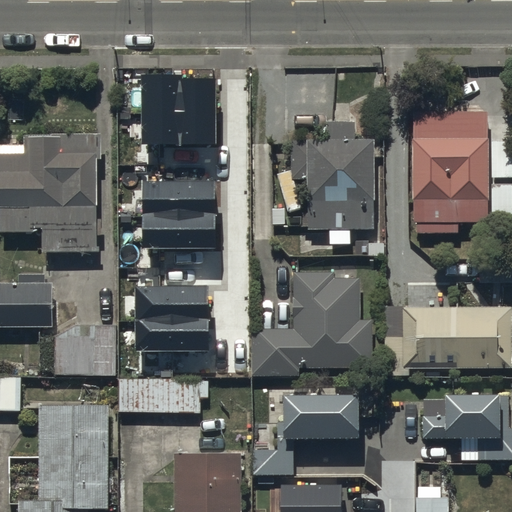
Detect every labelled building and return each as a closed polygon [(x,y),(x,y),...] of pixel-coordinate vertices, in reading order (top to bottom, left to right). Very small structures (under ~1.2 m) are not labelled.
[(143,79),(144,143),(215,143),(215,78),(143,79)] [(489,119),(415,120),(416,229),(418,229),(418,241),(460,241),(460,229),(491,229),(489,119)] [(0,214),(2,214),(2,239),(36,239),(36,235),(45,235),(45,260),(100,260),(100,141),(28,141),(28,153),(0,153),(0,214)] [(373,236),(373,143),(294,143),(294,182),(311,182),(311,236),(373,236)] [(509,186),(511,186),(511,144),(494,145),(494,182),(509,182),(509,186)] [(143,182),(143,246),(215,246),(214,181),(143,182)] [(511,189),(495,189),(495,233),(511,232),(511,189)] [(249,265),(249,219),(227,219),(227,265),(249,265)] [(511,265),(482,265),(482,288),(511,287),(511,265)] [(300,372),(373,373),(373,324),(362,324),(362,282),(335,282),(335,278),(295,277),(295,333),(256,333),(256,380),(300,380),(300,372)] [(47,280),(20,280),(20,289),(0,288),(0,332),(55,333),(55,288),(47,287),(47,280)] [(136,287),(136,351),(208,351),(207,286),(136,287)] [(511,312),(407,312),(407,374),(511,374),(511,312)] [(120,332),(120,330),(78,330),(58,340),(58,343),(42,343),(42,376),(58,376),(58,380),(119,380),(119,349),(125,349),(125,332),(120,332)] [(0,414),(22,414),(22,382),(0,382),(0,414)] [(358,385),(284,385),(284,431),(358,431),(358,385)] [(446,412),(423,412),(423,432),(448,432),(448,428),(478,428),(478,454),(511,453),(511,423),(509,423),(509,391),(501,391),(500,385),(446,385),(446,412)] [(122,416),(203,417),(203,387),(122,386),(122,416)] [(43,410),(43,508),(22,508),(22,511),(111,511),(112,410),(43,410)] [(294,445),(255,445),(255,470),(294,470),(294,445)] [(241,511),(242,448),(176,447),(175,511),(241,511)] [(342,511),(342,485),(281,485),(281,511),(342,511)] [(446,511),(447,493),(417,493),(417,511),(446,511)]
